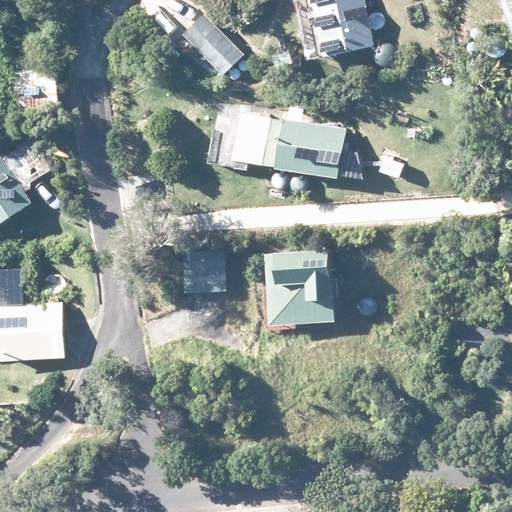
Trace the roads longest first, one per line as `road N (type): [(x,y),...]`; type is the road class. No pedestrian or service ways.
road 1 (residential): [(161,506),(511,471)]
road 2 (residential): [(121,306),(93,98),(99,0)]
road 3 (residential): [(0,483),(59,426),(121,306)]
road 4 (residential): [(161,506),(150,410),(121,306)]
